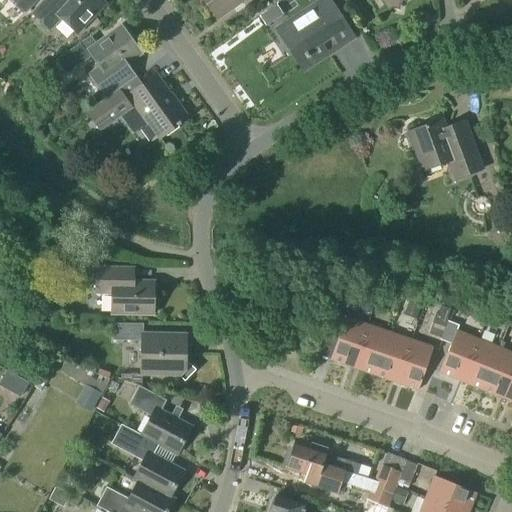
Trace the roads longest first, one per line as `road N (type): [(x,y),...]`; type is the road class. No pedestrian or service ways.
road 1 (residential): [(511,471),(234,366)]
road 2 (residential): [(253,149),(224,173),(203,211),(202,253),(234,366)]
road 3 (residential): [(451,42),(253,149)]
road 4 (residential): [(253,149),(146,0)]
road 5 (residential): [(234,366),(236,439),(220,511)]
